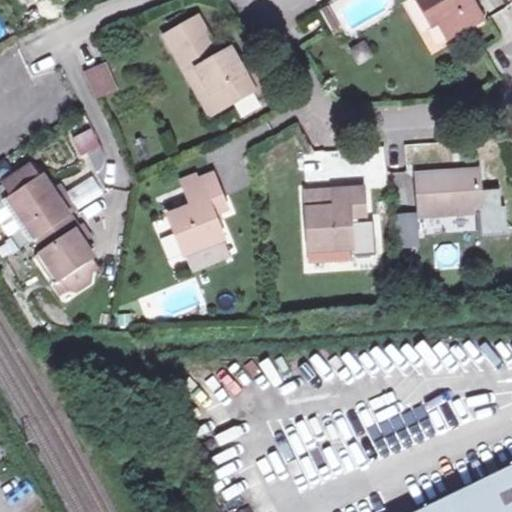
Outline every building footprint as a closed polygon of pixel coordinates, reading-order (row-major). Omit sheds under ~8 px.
[(433,10),(441,24),(449,39),(484,18),(472,0),(417,0),(426,15),(433,10)] [(335,33),(341,29),(328,5),(321,9),(335,33)] [(434,28),(441,24),(433,10),(426,15),(434,28)] [(229,105),(254,90),(244,72),(231,49),(221,55),(199,17),(167,36),(188,74),(199,68),(214,93),(221,90),(229,105)] [(366,41),(348,48),(355,65),(373,58),(366,41)] [(105,64),(102,66),(86,74),(97,98),(116,90),(105,64)] [(254,67),(244,72),(254,90),(256,95),(266,90),(254,67)] [(212,115),(229,105),(221,90),(214,93),(199,68),(188,74),(212,115)] [(70,152),(85,148),(79,128),(64,133),(70,152)] [(4,183),(13,196),(39,179),(30,166),(4,183)] [(480,170),(418,174),(420,217),(483,213),(480,170)] [(181,180),(184,187),(200,180),(197,172),(181,180)] [(169,214),(186,257),(225,241),(213,214),(228,208),(213,174),(200,180),(184,187),(192,205),(169,214)] [(77,211),(103,195),(91,175),(65,191),(77,211)] [(40,250),(59,281),(61,280),(69,291),(75,292),(92,281),(93,274),(87,263),(95,258),(75,227),(77,226),(70,216),(53,190),(44,176),(39,179),(13,196),(10,198),(35,239),(32,241),(39,252),(40,250)] [(59,186),(53,190),(70,216),(76,212),(59,186)] [(307,208),(310,251),(353,248),(351,218),(366,217),(364,187),(334,190),(334,206),(307,208)] [(35,239),(10,198),(3,203),(24,236),(29,243),(32,241),(35,239)] [(397,220),(398,244),(418,243),(417,219),(397,220)] [(29,243),(24,236),(7,247),(16,262),(34,251),(29,243)] [(225,241),(186,257),(193,273),(231,257),(225,241)] [(353,248),(310,251),(311,263),(354,260),(353,248)] [(54,284),(59,281),(40,250),(39,252),(34,254),(54,284)] [(196,281),(139,295),(145,323),(203,310),(196,281)] [(235,418),(218,377),(174,394),(190,435),(235,418)] [(511,511),(511,467),(419,511),(511,511)]
